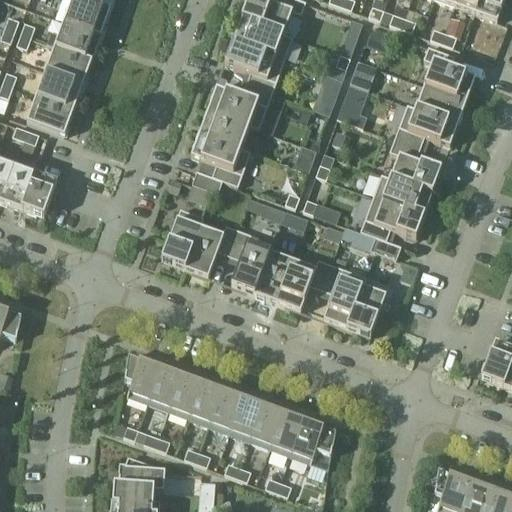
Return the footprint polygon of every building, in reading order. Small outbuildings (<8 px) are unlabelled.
[(110,16),(116,0),(73,0),(72,2),(110,16)] [(241,23),(284,39),(292,17),(301,20),(306,7),(286,0),(278,0),(275,9),(250,0),(241,23)] [(339,11),(343,1),(340,0),(330,0),(328,7),(339,11)] [(454,12),(458,0),(435,0),(434,4),(454,12)] [(474,19),(481,0),(458,0),(454,12),(474,19)] [(481,0),(474,19),(496,28),(506,0),(481,0)] [(343,1),(339,11),(351,16),(355,5),(343,1)] [(101,41),(110,16),(72,2),(63,27),(101,41)] [(380,26),(384,16),(372,12),(368,22),(380,26)] [(400,34),(404,23),(393,19),(389,30),(400,34)] [(4,34),(15,37),(19,26),(8,22),(4,34)] [(293,42),(284,39),(241,23),(233,46),(285,65),(293,42)] [(404,23),(400,34),(412,38),(416,28),(404,23)] [(92,66),(101,41),(63,27),(54,52),(92,66)] [(20,39),(31,43),(35,32),(25,28),(20,39)] [(370,29),(362,48),(376,53),(384,35),(370,29)] [(11,49),(15,37),(4,34),(0,45),(11,49)] [(441,49),(444,38),(434,34),(430,45),(441,49)] [(444,38),(441,49),(452,53),(456,43),(444,38)] [(27,55),(31,43),(20,39),(16,51),(27,55)] [(272,100),(285,65),(233,46),(224,69),(250,79),(246,90),(272,100)] [(344,47),(339,60),(340,60),(350,64),(355,51),(344,47)] [(83,90),(92,66),(54,52),(45,77),(83,90)] [(424,91),(466,107),(475,83),(450,74),(454,62),(428,53),(423,66),(432,69),(424,91)] [(346,75),(350,64),(340,60),(335,71),(346,75)] [(368,94),(375,73),(357,66),(350,87),(368,94)] [(74,115),(83,90),(45,77),(36,101),(74,115)] [(2,89),(13,93),(17,81),(6,78),(2,89)] [(0,101),(8,104),(13,93),(2,89),(0,94),(0,101)] [(259,135),(272,100),(246,90),(241,102),(216,93),(207,116),(250,131),(259,135)] [(458,129),(466,107),(424,91),(415,114),(458,129)] [(64,141),(74,115),(36,101),(26,127),(64,141)] [(318,101),(313,115),(329,122),(335,107),(318,101)] [(458,129),(415,114),(406,110),(394,145),(420,155),(424,143),(450,153),(458,129)] [(242,154),(250,131),(207,116),(199,138),(242,154)] [(24,146),(27,136),(16,132),(12,142),(24,146)] [(27,136),(24,146),(35,151),(39,140),(27,136)] [(251,157),(242,154),(199,138),(190,162),(216,171),(212,183),(222,187),(238,192),(251,157)] [(416,166),(420,155),(394,145),(389,158),(398,161),(390,183),(433,199),(441,176),(416,166)] [(306,176),(314,155),(300,150),(292,170),(306,176)] [(8,187),(15,169),(0,163),(0,206),(1,207),(9,187),(8,187)] [(22,215),(35,177),(15,169),(8,187),(9,187),(1,207),(22,215)] [(326,185),(330,173),(320,169),(316,181),(326,185)] [(35,177),(22,215),(44,223),(58,185),(35,177)] [(218,200),(222,187),(197,177),(192,190),(218,200)] [(433,199),(390,183),(381,180),(373,202),(424,221),(433,199)] [(289,198),(285,210),(296,213),(300,202),(289,198)] [(416,245),(424,221),(373,202),(360,237),(386,247),(390,235),(416,245)] [(185,275),(200,232),(204,223),(180,215),(161,266),(185,275)] [(304,237),(308,226),(296,222),(293,233),(304,237)] [(229,262),(239,236),(226,231),(222,240),(200,232),(185,275),(208,283),(217,258),(229,262)] [(255,300),(270,258),(248,250),(251,241),(239,236),(229,262),(240,266),(231,292),(255,300)] [(396,265),(401,252),(375,243),(370,256),(396,265)] [(277,309),(293,266),(270,258),(255,300),(277,309)] [(321,296),(331,270),(318,265),(315,274),(293,266),(277,309),(300,317),(310,292),(321,296)] [(347,334),(363,292),(366,283),(331,270),(321,296),(333,300),(323,326),(347,334)] [(363,292),(347,334),(370,343),(386,300),(363,292)] [(0,317),(0,344),(1,341),(16,346),(20,323),(13,320),(12,322),(0,317)] [(503,392),(511,367),(511,352),(495,346),(481,384),(503,392)] [(148,410),(160,376),(136,367),(136,365),(129,363),(125,386),(132,389),(127,402),(148,410)] [(511,367),(503,392),(511,395),(511,367)] [(168,417),(180,383),(160,376),(148,410),(168,417)] [(188,425),(201,391),(180,383),(168,417),(188,425)] [(0,387),(0,395),(7,398),(9,391),(0,387)] [(209,432),(221,398),(201,391),(188,425),(209,432)] [(229,440),(241,406),(221,398),(209,432),(229,440)] [(249,447),(261,413),(241,406),(229,440),(249,447)] [(269,455),(282,421),(261,413),(249,447),(269,455)] [(290,462),(302,428),(282,421),(269,455),(290,462)] [(302,428),(290,462),(311,470),(316,457),(330,462),(335,438),(327,436),(327,437),(302,428)] [(134,446),(138,436),(127,431),(123,442),(134,446)] [(155,453),(158,443),(147,439),(143,449),(155,453)] [(158,443),(155,453),(166,458),(170,447),(158,443)] [(195,468),(199,458),(188,454),(184,464),(195,468)] [(199,458),(195,468),(206,472),(210,462),(199,458)] [(118,468),(117,491),(154,494),(161,494),(163,473),(149,472),(149,468),(125,460),(122,469),(118,468)] [(236,483),(239,473),(228,469),(224,479),(236,483)] [(239,473),(236,483),(247,487),(251,477),(239,473)] [(461,511),(470,490),(445,481),(446,479),(439,477),(434,500),(441,503),(438,511),(461,511)] [(276,498),(280,488),(269,484),(265,494),(276,498)] [(213,511),(215,489),(200,487),(198,511),(213,511)] [(280,488),(276,498),(287,502),(291,492),(280,488)] [(484,511),(490,498),(470,490),(461,511),(484,511)] [(152,511),(154,497),(154,494),(117,491),(114,491),(112,511),(152,511)] [(507,511),(510,505),(490,498),(484,511),(507,511)]
